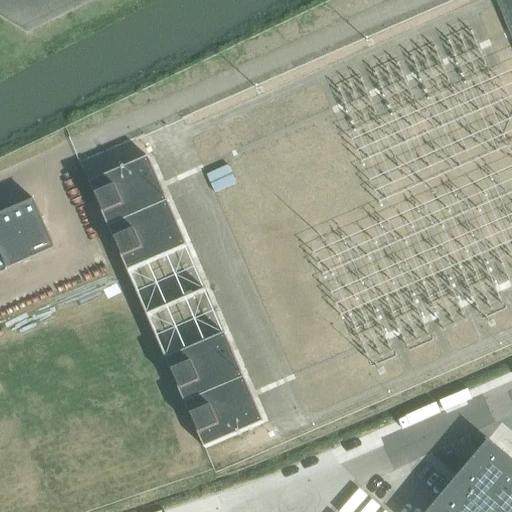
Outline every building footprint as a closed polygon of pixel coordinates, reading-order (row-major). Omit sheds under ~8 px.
[(511,0),(498,0),(496,1),(511,38),(511,0)] [(90,185),(128,274),(187,248),(149,159),(90,185)] [(0,275),(68,245),(46,195),(0,215),(0,275)] [(264,425),(246,384),(225,336),(166,361),(205,450),(264,425)] [(511,511),(511,460),(490,442),(431,511),(511,511)]
